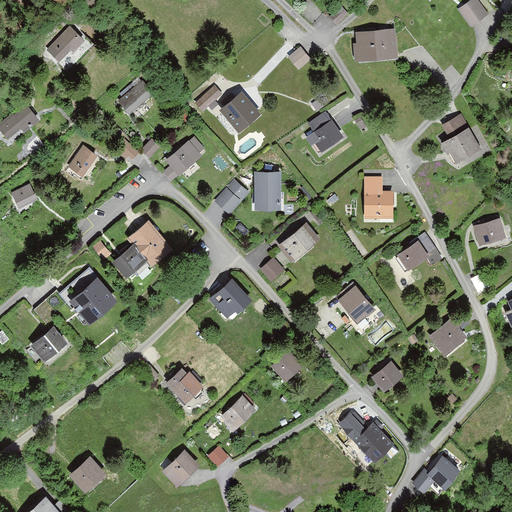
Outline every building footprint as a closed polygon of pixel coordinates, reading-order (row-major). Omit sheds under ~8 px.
[(471,26),(488,14),(477,0),(472,0),(459,10),(471,26)] [(338,24),(348,14),(341,7),(331,17),(338,24)] [(70,27),(47,50),(59,61),(81,39),(70,27)] [(393,35),(355,38),(357,63),(396,59),(393,35)] [(301,48),(289,58),(299,69),(311,59),(301,48)] [(142,82),(119,101),(129,113),(152,94),(142,82)] [(215,87),(197,102),(204,110),(221,95),(215,87)] [(240,133),(261,114),(242,93),(221,111),(240,133)] [(25,132),(39,121),(28,107),(15,117),(13,114),(0,124),(0,128),(8,139),(21,128),(25,132)] [(321,152),(343,137),(326,112),(309,123),(316,134),(311,137),(321,152)] [(478,150),(461,118),(439,130),(456,162),(478,150)] [(152,139),(142,150),(150,157),(160,146),(152,139)] [(125,140),(119,147),(133,159),(138,153),(125,140)] [(190,141),(167,161),(179,176),(202,156),(190,141)] [(83,146),(69,166),(83,177),(98,156),(83,146)] [(277,177),(256,176),(256,210),(276,210),(277,177)] [(240,201),(248,191),(235,180),(227,189),(240,201)] [(12,193),(19,209),(37,200),(30,184),(12,193)] [(227,189),(216,201),(229,213),(240,201),(227,189)] [(361,192),(361,219),(391,218),(390,192),(361,192)] [(497,219),(472,227),(479,247),(504,239),(497,219)] [(291,260),(317,240),(303,222),(277,242),(291,260)] [(168,246),(148,223),(128,239),(134,246),(113,263),(127,280),(168,246)] [(402,270),(433,250),(424,236),(393,255),(402,270)] [(107,250),(99,241),(92,248),(100,257),(107,250)] [(273,260),(260,271),(270,283),(283,272),(273,260)] [(247,297),(227,278),(208,299),(227,317),(247,297)] [(70,302),(89,324),(116,302),(97,280),(70,302)] [(375,309),(353,283),(336,298),(357,324),(375,309)] [(68,306),(56,292),(35,310),(47,324),(68,306)] [(511,296),(498,303),(510,327),(511,326),(511,296)] [(429,336),(444,355),(465,339),(450,320),(429,336)] [(32,346),(45,362),(68,343),(55,328),(32,346)] [(270,368),(285,384),(305,366),(290,350),(270,368)] [(369,378),(381,391),(402,374),(390,361),(369,378)] [(150,365),(143,371),(153,383),(160,377),(150,365)] [(183,403),(201,386),(180,366),(163,383),(183,403)] [(235,430),(256,410),(243,396),(222,417),(235,430)] [(351,414),(340,423),(375,461),(393,444),(374,423),(366,430),(351,414)] [(219,446),(208,456),(218,467),(229,457),(219,446)] [(164,471),(178,486),(199,466),(185,451),(164,471)] [(435,482),(445,491),(461,472),(443,457),(430,472),(425,468),(411,484),(424,495),(435,482)] [(67,477),(83,493),(102,474),(87,458),(67,477)] [(33,511),(57,511),(46,500),(33,511)]
